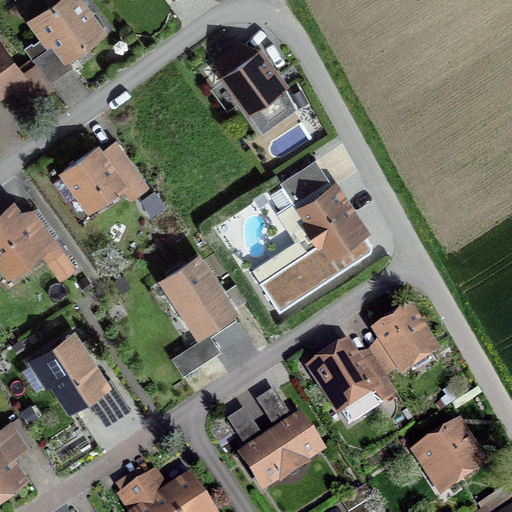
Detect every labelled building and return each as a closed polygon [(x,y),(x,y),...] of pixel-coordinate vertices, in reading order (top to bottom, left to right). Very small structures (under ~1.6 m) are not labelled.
[(47,0),(52,6),(32,20),(48,41),(52,38),(66,57),(102,31),(79,0),(47,0)] [(0,91),(12,83),(28,104),(52,87),(37,65),(20,77),(0,48),(0,91)] [(215,62),(250,111),(264,101),(279,120),(296,108),(284,86),(258,50),(232,68),(223,56),(215,62)] [(80,193),(91,208),(123,185),(96,147),(63,170),(65,173),(53,181),(68,202),(80,193)] [(317,158),(281,182),(321,243),(262,282),(279,308),(374,246),(349,207),(317,158)] [(12,206),(0,215),(0,257),(9,271),(42,247),(12,206)] [(231,310),(196,257),(166,277),(201,330),(231,310)] [(388,325),(381,329),(379,334),(400,367),(406,367),(429,352),(432,346),(410,314),(404,314),(397,319),(393,312),(384,318),(388,325)] [(104,383),(73,336),(40,358),(71,405),(104,383)] [(349,423),(381,402),(346,348),(314,369),(349,423)] [(244,456),(264,486),(318,450),(299,420),(244,456)] [(458,425),(416,453),(433,478),(440,474),(449,487),(484,464),(458,425)] [(0,444),(0,492),(22,478),(0,444)] [(150,476),(121,495),(131,511),(210,511),(188,479),(162,495),(150,476)] [(382,511),(365,486),(341,502),(345,508),(347,511),(382,511)]
